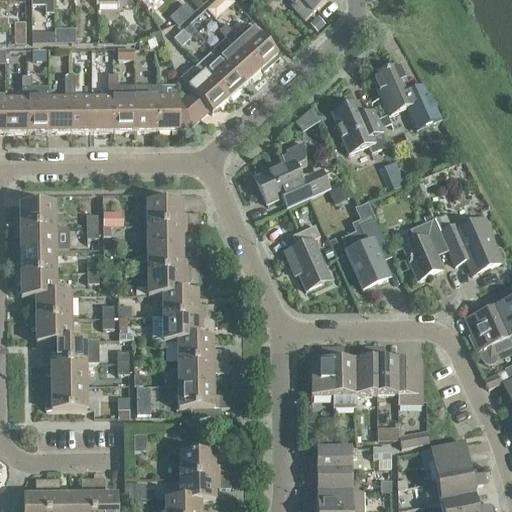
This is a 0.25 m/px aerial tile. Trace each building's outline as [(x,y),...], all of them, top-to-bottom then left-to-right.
[(30,0),(30,9),(45,8),(45,16),(53,16),(52,0),(30,0)] [(232,0),(218,0),(207,10),(216,21),(236,3),(232,0)] [(322,0),(285,0),(292,7),(291,8),(304,23),(326,4),(322,0)] [(232,51),(236,47),(260,74),(276,59),(248,27),(235,39),(232,36),(225,43),(232,51)] [(225,43),(232,36),(225,28),(218,34),(225,43)] [(182,33),(173,41),(180,50),(189,42),(182,33)] [(164,49),(160,35),(153,38),(158,52),(164,49)] [(31,48),(54,48),(54,36),(31,36),(31,48)] [(25,39),(13,40),(13,48),(25,48),(25,39)] [(243,88),(260,74),(236,47),(232,51),(225,43),(213,54),(220,62),(243,88)] [(118,63),(133,63),(133,53),(118,53),(118,63)] [(193,71),(200,79),(204,76),(227,102),(243,88),(220,62),(213,54),(193,71)] [(405,112),(415,135),(440,124),(425,96),(411,102),(397,69),(372,81),(389,119),(405,112)] [(208,114),(211,117),(227,102),(204,76),(200,79),(187,91),(191,95),(183,102),(187,106),(185,107),(199,123),(208,114)] [(117,90),(117,89),(117,78),(107,78),(107,90),(117,90)] [(31,91),(31,90),(30,79),(21,79),(21,91),(31,91)] [(64,90),(74,90),(74,79),(64,79),(64,90)] [(134,100),(134,89),(117,89),(117,90),(107,90),(107,100),(112,100),(112,136),(134,135),(134,100)] [(160,89),(134,89),(134,100),(134,135),(156,135),(155,100),(160,100),(160,89)] [(176,89),(160,89),(160,100),(155,100),(156,135),(178,135),(178,131),(190,131),(199,123),(185,107),(187,106),(183,102),(180,105),(178,105),(178,100),(176,100),(176,89)] [(31,91),(21,91),(21,101),(26,101),(26,137),(48,136),(47,101),(47,90),(31,90),(31,91)] [(91,136),(90,101),(74,101),(74,90),(64,90),(64,101),(69,101),(69,136),(91,136)] [(112,100),(107,100),(90,101),(91,136),(112,136),(112,100)] [(26,101),(21,101),(4,102),(5,137),(26,137),(26,101)] [(48,136),(69,136),(69,101),(64,101),(47,101),(48,136)] [(356,107),(330,118),(348,158),(367,150),(370,157),(387,150),(375,122),(365,127),(356,107)] [(254,182),(266,207),(298,193),(303,204),(328,193),(321,178),(308,184),(305,178),(298,181),(292,167),(302,163),(301,147),(284,155),(286,158),(277,161),(281,170),(254,182)] [(401,181),(391,185),(394,192),(404,187),(401,181)] [(145,206),(146,230),(197,229),(197,218),(185,218),(185,221),(181,221),(181,206),(145,206)] [(13,222),(13,232),(54,231),(54,207),(19,208),(19,222),(13,222)] [(425,227),(433,223),(430,217),(422,220),(425,227)] [(483,222),(458,233),(456,229),(450,232),(444,218),(433,223),(447,255),(453,270),(464,265),(469,275),(476,272),(478,276),(501,266),(489,237),(490,237),(483,222)] [(85,231),(97,231),(97,220),(85,220),(85,231)] [(360,242),(363,249),(345,257),(361,294),(387,283),(378,262),(389,257),(374,223),(358,230),(363,241),(360,242)] [(436,260),(447,255),(433,223),(425,227),(409,234),(414,245),(401,251),(416,286),(442,274),(436,260)] [(146,230),(146,253),(181,252),(181,239),(185,239),(185,241),(197,241),(197,229),(146,230)] [(291,240),(295,251),(283,256),(294,280),(297,279),(305,295),(329,284),(312,244),(319,241),(314,229),(291,240)] [(19,241),(19,255),(54,254),(54,231),(13,232),(14,241),(19,241)] [(86,243),(97,242),(97,231),(85,231),(86,243)] [(181,252),(146,253),(147,276),(198,275),(197,263),(186,263),(186,266),(182,266),(182,264),(181,252)] [(55,277),(54,254),(19,255),(19,268),(14,268),(14,277),(55,277)] [(86,276),(98,276),(98,265),(86,265),(86,276)] [(147,276),(147,300),(161,299),(161,298),(182,298),(182,297),(182,284),(186,284),(186,287),(198,287),(198,275),(147,276)] [(86,288),(98,288),(98,276),(86,276),(86,288)] [(20,301),(34,301),(34,300),(55,300),(55,298),(55,277),(14,277),(14,287),(20,287),(20,301)] [(197,311),(196,296),(182,297),(182,298),(161,298),(161,299),(162,321),(213,320),(212,309),(201,309),(201,311),(197,311)] [(34,313),(29,313),(29,323),(70,322),(70,298),(55,298),(55,300),(34,300),(34,301),(34,313)] [(511,301),(492,310),(510,351),(511,349),(511,301)] [(101,310),(102,322),(113,322),(113,310),(101,310)] [(493,367),(494,364),(495,361),(495,358),(510,351),(492,310),(463,323),(472,342),(469,343),(475,356),(477,355),(481,364),(483,366),(486,368),(489,368),(493,367)] [(201,332),(213,332),(213,320),(162,321),(151,321),(151,345),(162,345),(176,345),(176,344),(197,343),(197,342),(197,330),(201,330),(201,332)] [(49,347),(49,345),(70,345),(70,344),(70,322),(29,323),(29,332),(35,332),(35,347),(49,347)] [(102,332),(114,332),(113,322),(102,322),(102,332)] [(176,344),(176,345),(177,366),(228,366),(228,354),(216,354),(216,357),(212,357),(211,342),(197,342),(197,343),(176,344)] [(44,368),(85,368),(85,344),(70,344),(70,345),(49,345),(49,347),(49,359),(44,359),(44,368)] [(321,365),(310,365),(310,400),(332,400),(333,400),(332,351),(321,352),(321,365)] [(354,365),(343,365),(343,351),(332,351),(333,400),(332,400),(332,410),(336,410),(339,412),(347,411),(351,410),(354,410),(354,400),(354,365)] [(364,351),(364,365),(354,365),(354,400),(376,399),(375,351),(364,351)] [(382,364),(382,351),(375,351),(376,399),(397,399),(397,364),(382,364)] [(116,367),(128,367),(128,355),(116,356),(116,367)] [(397,399),(397,409),(421,408),(420,364),(397,364),(397,399)] [(177,366),(177,389),(212,389),(212,375),(216,375),(216,378),(228,377),(228,366),(177,366)] [(116,378),(128,378),(128,367),(116,367),(116,378)] [(50,378),(50,391),(85,390),(85,368),(44,368),(44,378),(50,378)] [(141,378),(133,378),(133,389),(142,389),(141,378)] [(487,393),(501,386),(497,378),(483,384),(487,393)] [(511,381),(501,386),(505,397),(511,394),(511,381)] [(177,389),(177,413),(228,412),(228,400),(216,400),(216,402),(212,402),(212,389),(177,389)] [(86,414),(85,390),(50,391),(50,404),(45,404),(45,415),(86,414)] [(151,418),(151,390),(137,390),(138,418),(151,418)] [(117,414),(128,414),(128,402),(117,402),(117,414)] [(398,432),(376,432),(376,445),(398,445),(398,432)] [(400,452),(428,447),(426,436),(398,441),(400,452)] [(432,471),(435,485),(435,486),(469,479),(463,446),(429,453),(432,471)] [(204,447),(189,447),(190,458),(204,457),(204,447)] [(315,452),(315,463),(302,463),(302,475),(350,474),(350,461),(356,461),(356,452),(315,452)] [(371,464),(390,464),(389,452),(371,452),(371,464)] [(178,481),(229,481),(229,469),(217,469),(218,472),(213,472),(213,457),(204,457),(190,458),(178,458),(178,481)] [(316,487),(316,496),(351,496),(350,474),(302,475),(302,487),(316,487)] [(483,476),(469,479),(435,486),(435,485),(425,487),(426,490),(425,494),(426,503),(429,507),(430,509),(439,507),(474,500),(471,490),(485,487),(483,476)] [(218,492),(229,492),(229,481),(178,481),(179,503),(179,504),(200,504),(200,505),(214,505),(214,490),(218,490),(218,492)] [(83,499),(80,499),(69,499),(69,511),(92,511),(92,483),(80,483),(80,495),(83,495),(83,499)] [(115,511),(116,499),(101,499),(101,495),(103,495),(103,483),(92,483),(92,511),(115,511)] [(22,500),(22,511),(46,511),(46,484),(34,484),(35,496),(37,496),(37,500),(22,500)] [(58,495),(58,484),(46,484),(46,511),(69,511),(69,499),(56,499),(56,495),(58,495)] [(133,503),(133,487),(123,487),(123,499),(121,499),(121,503),(133,503)] [(316,496),(316,507),(302,507),(302,511),(361,511),(361,496),(351,496),(316,496)] [(439,507),(440,511),(489,511),(489,508),(479,509),(479,511),(475,511),(475,510),(474,500),(439,507)] [(164,503),(164,511),(199,511),(200,505),(200,504),(179,504),(179,503),(164,503)]
